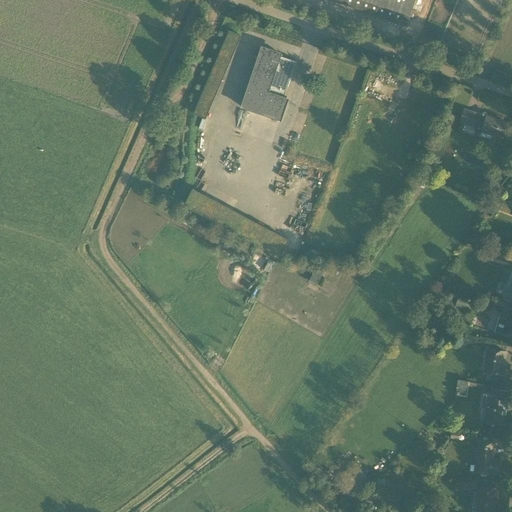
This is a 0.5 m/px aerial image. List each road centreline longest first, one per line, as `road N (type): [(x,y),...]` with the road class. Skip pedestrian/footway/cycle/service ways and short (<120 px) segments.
road 1 (track): [(330,511),(250,430),(103,245),(102,229),(154,109),(174,100),(221,0)]
road 2 (unclassified): [(511,93),(235,0)]
road 3 (track): [(250,430),(146,511)]
